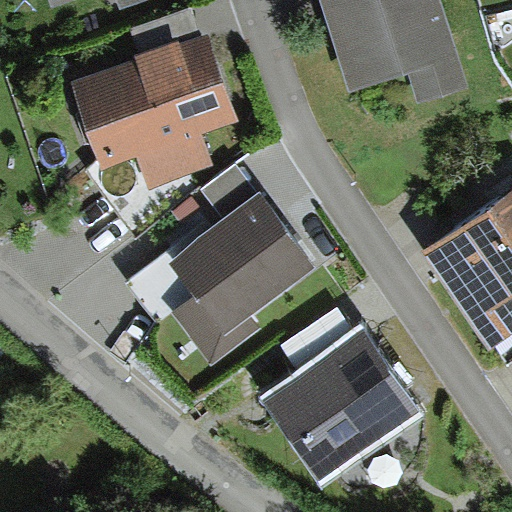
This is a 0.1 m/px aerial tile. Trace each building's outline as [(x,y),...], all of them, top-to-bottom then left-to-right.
[(141,50),(72,72),(100,152),(85,163),(138,231),(202,181),(199,164),(193,128),(203,125),(240,113),(210,23),(202,26),(193,0),(130,20),(141,50)] [(446,0),(326,0),(352,80),(407,63),(418,98),(472,81),(446,0)] [(202,181),(221,208),(256,182),(236,156),(202,181)] [(511,177),(424,239),(509,360),(511,358),(511,177)] [(318,254),(261,178),(256,182),(221,208),(169,246),(198,285),(226,322),(249,304),(318,254)] [(172,304),(198,285),(169,246),(127,277),(156,316),(172,304)] [(226,322),(198,285),(172,304),(213,359),(262,322),(249,304),(226,322)] [(420,398),(366,318),(355,325),(339,300),(282,338),(299,364),(267,384),(320,464),(420,398)]
